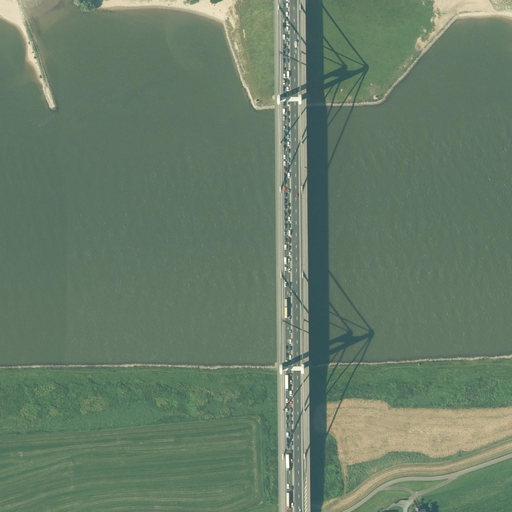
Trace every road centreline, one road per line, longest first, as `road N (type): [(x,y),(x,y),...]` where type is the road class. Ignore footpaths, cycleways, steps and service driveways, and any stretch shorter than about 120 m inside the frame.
road 1 (unclassified): [(308,511),(303,0)]
road 2 (trunk): [(299,511),(294,0)]
road 3 (unclassified): [(276,0),(281,511)]
road 4 (trunk): [(285,0),(289,511)]
road 5 (unclassified): [(345,511),(398,479),(436,479),(511,455)]
road 6 (track): [(321,391),(344,476),(340,499),(322,511)]
